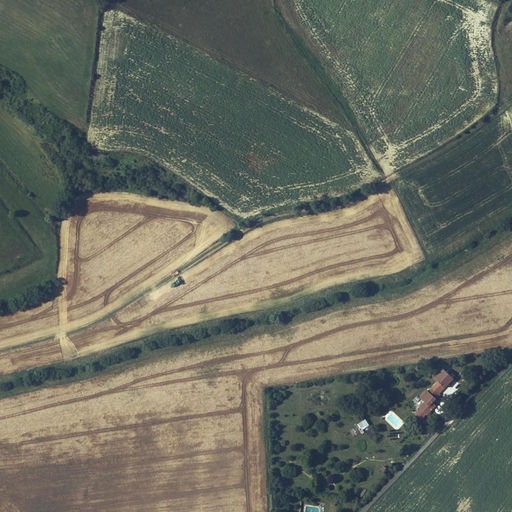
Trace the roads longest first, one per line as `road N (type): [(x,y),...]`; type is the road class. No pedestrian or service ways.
road 1 (track): [(0,351),(93,324),(235,234)]
road 2 (track): [(384,180),(260,0)]
road 3 (track): [(395,174),(511,100)]
road 4 (unclassified): [(362,511),(451,418)]
